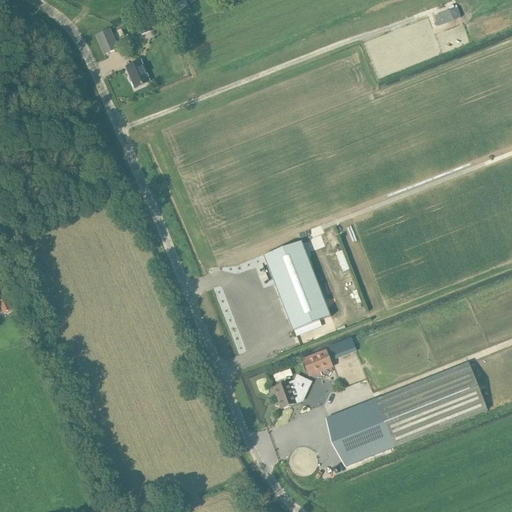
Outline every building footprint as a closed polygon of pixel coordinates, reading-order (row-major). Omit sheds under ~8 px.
[(168,6),(174,17),(190,10),(185,0),(184,0),(181,2),(180,1),(168,6)] [(437,15),(441,25),(456,20),(453,9),(437,15)] [(117,31),(120,38),(125,36),(122,29),(117,31)] [(110,30),(96,36),(105,55),(118,49),(110,30)] [(125,68),(135,89),(150,82),(141,61),(125,68)] [(273,280),(293,331),(331,317),(302,241),(264,256),(266,263),(262,264),(269,281),(273,280)] [(344,271),(351,269),(344,250),(337,253),(344,271)] [(0,285),(0,306),(3,313),(11,310),(2,290),(0,285)] [(220,359),(237,352),(231,337),(225,340),(215,315),(204,320),(220,359)] [(325,353),(304,361),(310,376),(331,368),(325,353)] [(468,363),(327,420),(346,467),(487,412),(468,363)] [(284,410),(289,408),(289,406),(296,403),(302,401),(303,397),(299,384),(294,382),(289,384),(289,383),(273,388),(281,409),(284,408),(284,410)]
